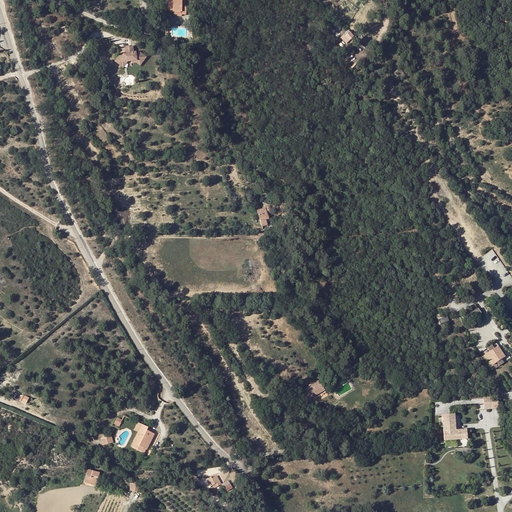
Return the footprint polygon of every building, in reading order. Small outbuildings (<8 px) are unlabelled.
[(182,12),(182,15),(185,15),(186,13),(186,8),(185,8),(185,4),(182,4),(182,0),(172,0),(167,0),(167,10),(172,10),(172,11),(177,11),(182,12)] [(354,36),(348,30),(341,37),(347,43),(354,36)] [(125,52),(125,53),(122,53),(121,52),(117,57),(122,62),(126,62),(131,61),(136,61),(140,65),(146,59),(139,53),(134,53),(133,47),(125,47),(125,52)] [(122,62),(117,57),(114,60),(122,67),(126,62),(122,62)] [(114,85),(112,76),(106,77),(107,86),(114,85)] [(267,225),(268,226),(272,225),(270,219),(269,219),(265,208),(257,210),(262,226),(267,225)] [(478,350),(477,351),(479,354),(480,353),(484,358),(495,350),(489,341),(477,348),(478,350)] [(484,358),(482,359),(485,362),(497,354),(495,350),(484,358)] [(310,398),(325,390),(319,380),(305,388),(307,391),(300,395),(306,405),(312,401),(310,398)] [(20,401),(26,403),(28,396),(22,395),(20,401)] [(484,409),(498,407),(496,397),(482,399),(484,409)] [(122,419),(117,417),(114,424),(119,426),(122,419)] [(446,418),(442,419),(444,441),(456,440),(468,439),(468,435),(466,435),(466,429),(455,430),(454,418),(451,418),(446,418)] [(148,427),(137,422),(134,429),(137,431),(132,442),(145,449),(147,449),(154,434),(147,430),(148,427)] [(111,436),(100,438),(102,444),(113,442),(111,436)] [(144,452),(145,449),(132,442),(130,446),(144,452)] [(93,484),(96,471),(85,469),(83,482),(93,484)] [(211,478),(206,480),(210,487),(214,484),(216,488),(221,485),(217,477),(212,480),(211,478)] [(222,483),(225,491),(232,488),(229,480),(222,483)] [(130,483),(129,490),(137,491),(137,483),(130,483)]
